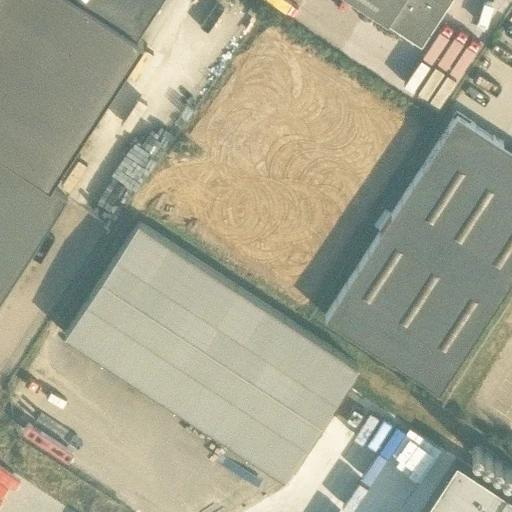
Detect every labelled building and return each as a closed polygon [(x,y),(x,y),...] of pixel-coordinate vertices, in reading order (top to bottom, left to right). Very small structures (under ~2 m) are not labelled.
[(0,0),(0,114),(68,159),(143,43),(137,39),(162,0),(0,0)] [(451,0),(351,0),(422,46),(451,0)] [(511,147),(457,112),(325,315),(439,389),(511,277),(511,147)] [(0,114),(0,300),(68,197),(50,186),(68,159),(0,114)] [(138,221),(65,334),(261,462),(228,511),(262,511),(358,365),(138,221)] [(19,388),(34,392),(41,369),(26,365),(19,388)] [(511,511),(511,494),(458,459),(422,511),(511,511)]
